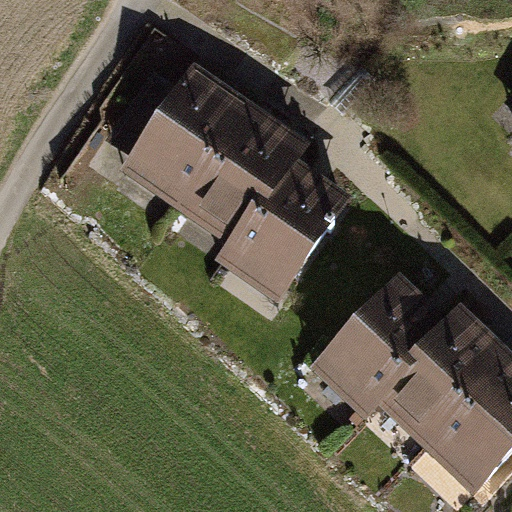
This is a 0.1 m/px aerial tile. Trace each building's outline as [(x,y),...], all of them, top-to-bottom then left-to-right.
[(375,83),(361,71),(330,104),(344,117),(375,83)] [(177,228),(251,122),(194,82),(180,102),(153,83),(103,155),(130,173),(119,189),(177,228)] [(177,228),(227,262),(251,227),(262,235),(300,179),(312,163),(251,122),(177,228)] [(251,227),(227,262),(213,282),(274,325),(351,214),(300,179),(262,235),(251,227)] [(363,441),(379,425),(409,393),(398,384),(445,335),(400,291),(307,388),(363,441)] [(409,393),(379,425),(417,462),(509,367),(459,320),(445,335),(398,384),(409,393)] [(511,468),(511,370),(509,367),(417,462),(470,511),(511,468)]
